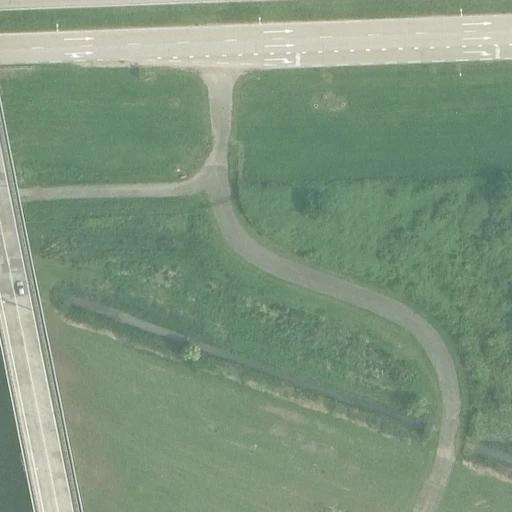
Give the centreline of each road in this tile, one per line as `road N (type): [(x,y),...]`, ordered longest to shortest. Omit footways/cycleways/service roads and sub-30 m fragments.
road 1 (secondary): [(0,54),(511,37)]
road 2 (tertiary): [(57,511),(0,224)]
